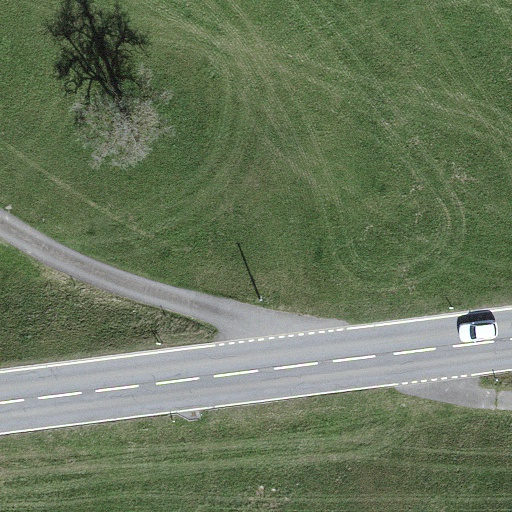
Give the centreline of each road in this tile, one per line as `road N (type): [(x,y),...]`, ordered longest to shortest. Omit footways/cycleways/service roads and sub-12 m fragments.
road 1 (tertiary): [(0,403),(511,339)]
road 2 (track): [(0,216),(67,262),(242,316),(296,365)]
